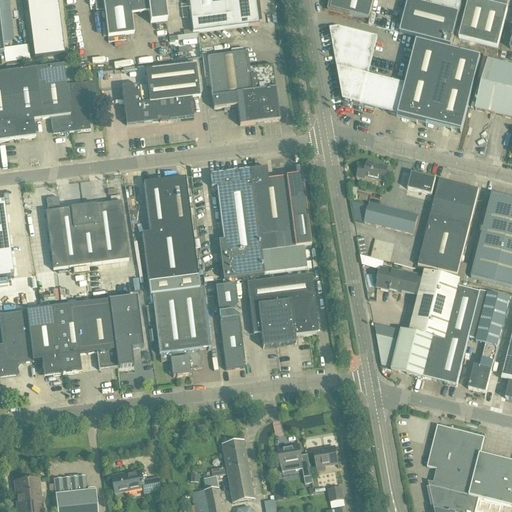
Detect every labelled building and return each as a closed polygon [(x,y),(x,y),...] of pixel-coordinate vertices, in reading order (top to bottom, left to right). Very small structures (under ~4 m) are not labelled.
[(56,0),(26,0),(34,60),(64,56),(56,0)] [(91,0),(96,35),(107,33),(108,44),(125,41),(124,36),(133,35),(131,16),(149,14),(150,25),(167,22),(166,16),(164,0),(91,0)] [(187,0),(189,13),(192,34),(198,34),(258,26),(254,0),(187,0)] [(369,21),(373,0),(333,0),(330,11),(369,21)] [(419,0),(419,5),(459,15),(462,0),(419,0)] [(506,10),(508,0),(477,0),(477,3),(506,10)] [(506,10),(477,3),(468,1),(458,40),(497,50),(507,10),(506,10)] [(450,47),(459,15),(419,5),(408,2),(400,34),(450,47)] [(338,28),(330,30),(343,102),(398,116),(398,117),(406,87),(405,87),(407,82),(397,79),(396,84),(368,77),(377,38),(356,33),(338,28)] [(406,87),(398,117),(418,121),(417,124),(427,126),(428,124),(460,132),(462,133),(480,59),(416,43),(407,82),(405,87),(406,87)] [(279,122),(272,66),(249,69),(247,53),(238,54),(248,126),(279,122)] [(239,127),(248,126),(238,54),(207,58),(213,110),(224,109),(224,111),(229,111),(229,108),(237,107),(239,127)] [(508,120),(511,106),(511,68),(488,62),(475,112),(508,120)] [(191,100),(200,99),(196,66),(145,72),(149,104),(141,105),(139,87),(121,89),(126,126),(194,118),(191,100)] [(72,134),(66,86),(63,67),(35,70),(42,120),(51,119),(53,136),(72,134)] [(33,121),(42,120),(35,70),(8,74),(17,140),(35,138),(33,121)] [(0,142),(17,140),(8,74),(0,74),(0,142)] [(88,115),(97,113),(93,83),(66,86),(72,134),(90,131),(88,115)] [(384,183),(387,169),(367,164),(366,168),(360,167),(357,179),(363,181),(364,178),(384,183)] [(302,177),(301,177),(268,181),(266,169),(250,171),(263,270),(262,270),(263,276),(306,271),(303,249),(310,248),(302,177)] [(263,270),(250,171),(210,176),(211,189),(216,188),(223,242),(218,242),(223,281),(263,276),(262,270),(263,270)] [(435,181),(411,175),(407,191),(431,197),(435,181)] [(198,278),(187,193),(185,179),(180,179),(143,184),(150,234),(142,235),(148,285),(150,297),(151,297),(198,290),(197,278),(198,278)] [(468,266),(460,264),(478,191),(439,182),(417,267),(418,267),(417,271),(424,273),(460,282),(464,283),(468,266)] [(511,289),(511,200),(491,195),(470,279),(511,289)] [(59,211),(58,198),(46,200),(47,212),(59,211)] [(3,203),(0,203),(0,279),(13,278),(9,244),(3,203)] [(53,271),(129,262),(121,203),(96,207),(96,206),(70,209),(70,210),(45,213),(53,271)] [(369,205),(368,207),(352,203),(355,222),(364,224),(364,225),(412,237),(417,217),(369,205)] [(384,263),(360,257),(362,267),(378,271),(381,272),(378,282),(377,289),(401,295),(402,293),(414,296),(418,277),(399,272),(399,273),(382,269),(384,263)] [(459,289),(460,282),(424,273),(409,334),(401,332),(391,371),(422,379),(432,340),(444,343),(457,289),(459,289)] [(294,336),(317,332),(310,276),(246,285),(253,336),(261,335),(262,350),(295,345),(294,336)] [(235,286),(215,289),(217,305),(218,315),(219,322),(225,372),(245,369),(239,321),(239,319),(232,314),(237,307),(235,286)] [(432,340),(422,379),(456,388),(459,377),(459,375),(461,367),(468,340),(476,342),(488,295),(486,295),(480,293),(479,295),(459,289),(457,289),(444,343),(432,340)] [(210,349),(203,290),(198,290),(151,297),(153,307),(155,326),(157,341),(159,356),(160,356),(161,363),(170,362),(172,379),(190,376),(189,369),(193,369),(193,371),(202,370),(199,351),(210,349)] [(488,295),(476,342),(476,343),(485,346),(480,369),(474,367),(468,391),(485,395),(496,353),(509,301),(488,295)] [(136,299),(109,302),(117,369),(133,367),(132,359),(131,350),(143,349),(136,299)] [(99,372),(117,369),(109,302),(81,305),(88,356),(96,355),(99,372)] [(79,357),(88,356),(81,305),(54,309),(62,376),(81,374),(79,357)] [(44,379),(62,376),(54,309),(26,312),(33,363),(42,362),(44,379)] [(21,364),(33,363),(26,312),(0,315),(0,327),(2,346),(0,346),(0,378),(18,376),(17,370),(21,364)] [(511,338),(501,381),(509,383),(504,400),(511,402),(511,338)] [(437,428),(427,469),(433,470),(430,483),(428,483),(429,488),(432,505),(433,505),(434,506),(436,506),(437,506),(436,507),(436,511),(434,510),(433,511),(511,511),(511,474),(498,471),(503,453),(482,448),(482,447),(484,439),(468,435),(437,427),(437,428)] [(232,505),(253,501),(243,443),(221,447),(225,469),(211,472),(212,479),(227,477),(232,505)] [(313,485),(311,477),(307,455),(300,457),(298,446),(278,450),(282,474),(302,470),(305,486),(313,485)] [(324,467),(337,465),(334,448),(314,452),(317,473),(325,471),(324,467)] [(157,480),(142,483),(140,472),(111,478),(114,496),(143,491),(144,496),(160,493),(157,480)] [(97,511),(95,492),(87,493),(86,478),(53,481),(56,511),(97,511)] [(42,511),(39,481),(14,483),(17,511),(42,511)] [(330,503),(344,501),(342,489),(328,491),(330,503)] [(194,511),(221,511),(217,490),(192,495),(194,511)]
